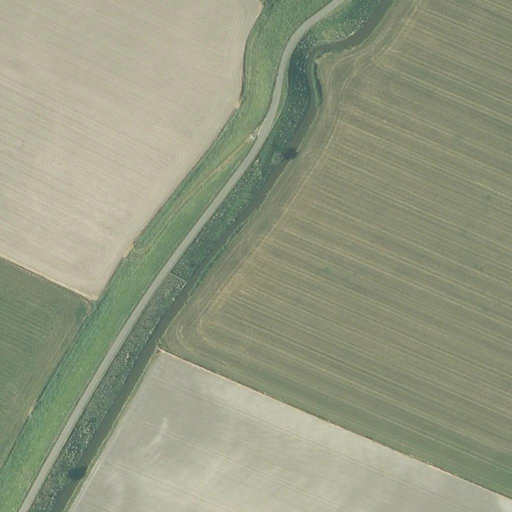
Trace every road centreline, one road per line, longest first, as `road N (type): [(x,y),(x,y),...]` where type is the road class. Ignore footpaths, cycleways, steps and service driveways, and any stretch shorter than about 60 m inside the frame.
road 1 (unclassified): [(337,0),(288,43),(260,136),(137,307),(20,511)]
road 2 (track): [(0,248),(93,287),(116,253),(144,252),(266,122)]
